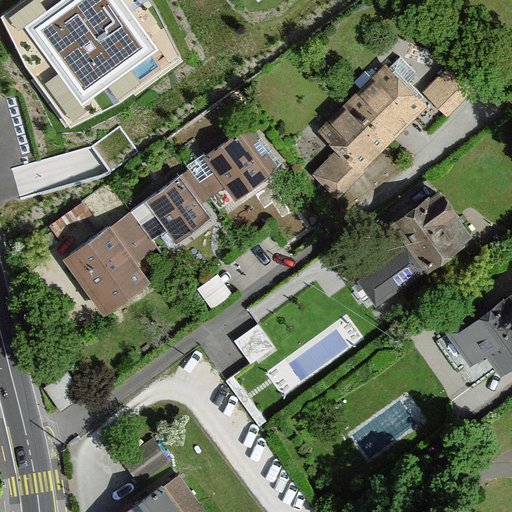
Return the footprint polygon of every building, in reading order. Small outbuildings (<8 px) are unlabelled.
[(121,0),(62,0),(25,27),(82,107),(159,51),(121,0)] [(452,66),(427,90),(448,111),(472,88),(452,66)] [(341,149),(317,173),(337,192),(424,105),(385,67),(322,131),(341,149)] [(187,164),(60,254),(100,309),(147,276),(137,263),(159,247),(153,238),(166,229),(174,240),(211,213),(203,202),(226,185),(233,196),(274,167),(243,124),(203,152),(214,168),(198,179),(187,164)] [(360,278),(377,302),(471,236),(440,191),(396,221),(412,243),(360,278)] [(469,318),(451,330),(471,360),(489,348),(503,368),(511,362),(511,296),(473,324),(469,318)] [(240,337),(257,361),(280,344),(262,320),(240,337)] [(122,462),(139,485),(170,462),(153,439),(122,462)] [(204,511),(176,471),(120,511),(204,511)]
